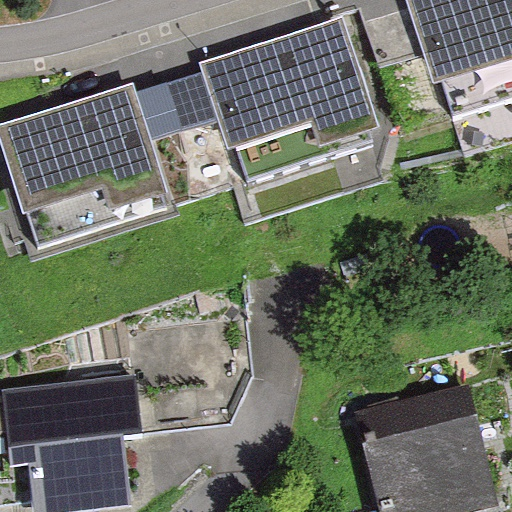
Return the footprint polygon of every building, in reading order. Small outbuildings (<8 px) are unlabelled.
[(511,0),(431,0),(419,4),(453,117),(511,98),(511,0)] [(334,33),(215,70),(248,176),(367,140),(334,33)] [(127,102),(8,141),(41,243),(161,204),(127,102)] [(140,394),(0,406),(0,455),(50,451),(55,511),(63,511),(150,504),(140,394)] [(459,396),(368,418),(390,511),(419,511),(484,496),(459,396)]
